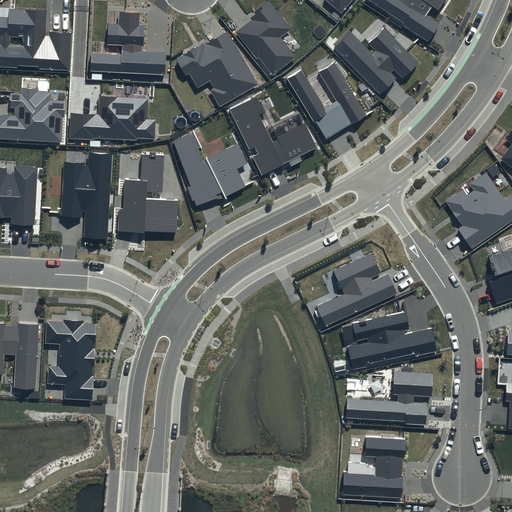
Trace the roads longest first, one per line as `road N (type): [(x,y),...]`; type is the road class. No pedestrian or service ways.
road 1 (residential): [(380,195),(461,320),(468,368),(462,480)]
road 2 (tertiary): [(166,312),(213,256),(366,174)]
road 3 (tertiary): [(380,195),(224,279),(185,323)]
road 4 (tertiary): [(127,511),(142,364),(166,312)]
road 5 (tertiary): [(185,323),(166,375),(151,511)]
road 6 (residential): [(0,270),(104,279),(166,312)]
road 7 (tertiary): [(496,69),(437,146),(380,195)]
road 8 (tertiary): [(366,174),(422,124),(477,55)]
